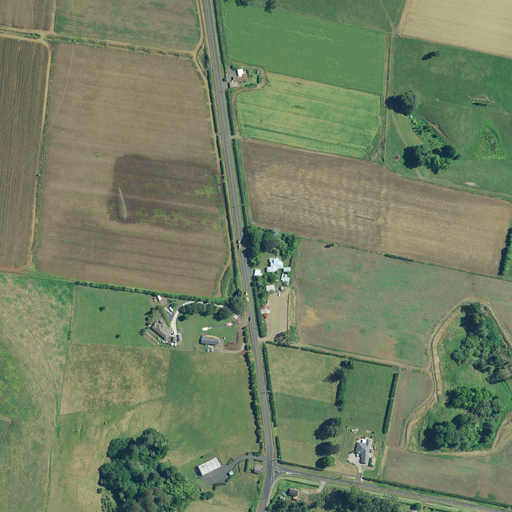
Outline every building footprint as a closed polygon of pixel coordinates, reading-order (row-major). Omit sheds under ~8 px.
[(241,82),(241,83),(244,83),(244,81),(247,81),(246,74),(243,74),(242,69),(237,70),(238,76),(233,77),(233,80),(232,80),(232,83),(229,83),(230,88),(238,87),(238,82),(241,82)] [(267,267),(267,272),(275,272),(275,271),(277,271),(277,269),(279,269),(279,268),(281,268),(281,269),(283,269),(283,263),(282,263),(281,261),(278,261),(278,258),(270,259),(270,262),(271,267),(267,267)] [(283,280),(282,282),(284,282),(284,285),(288,285),(289,278),(287,277),(287,275),(282,274),(281,280),(283,280)] [(270,313),(269,304),(260,305),(261,314),(270,313)] [(315,319),(315,317),(309,316),(310,311),(300,309),(299,314),(302,314),(300,324),(298,327),(301,329),(304,325),(319,329),(321,320),(315,319)] [(167,326),(160,320),(158,323),(156,322),(152,328),(166,340),(170,335),(164,330),(167,326)] [(220,468),(216,459),(198,467),(202,476),(220,468)]
